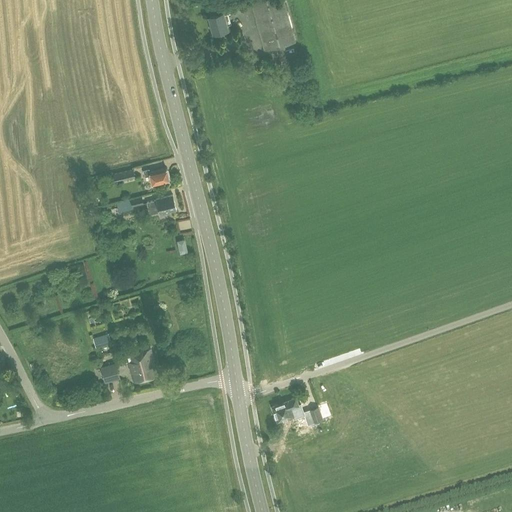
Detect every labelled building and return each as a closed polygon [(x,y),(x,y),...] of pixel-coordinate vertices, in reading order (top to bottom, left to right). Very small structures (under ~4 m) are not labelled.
[(296,43),(283,0),(258,0),(250,2),(264,51),(296,43)] [(228,29),(227,25),(226,22),(230,21),(228,13),(224,14),(223,12),(209,16),(213,33),(228,29)] [(168,171),(167,170),(166,168),(149,172),(148,169),(143,170),(145,176),(150,175),(152,185),(169,181),(169,179),(170,178),(168,171)] [(115,182),(135,177),(133,169),(113,173),(115,182)] [(96,188),(101,180),(95,177),(90,185),(96,188)] [(158,212),(159,215),(170,212),(170,211),(176,209),(172,194),(155,199),(156,199),(146,202),(150,214),(158,212)] [(142,196),(130,199),(132,206),(143,204),(142,196)] [(132,206),(130,199),(116,202),(118,207),(111,209),(112,214),(115,213),(133,208),(132,206)] [(177,240),(180,253),(187,251),(184,238),(177,240)] [(93,338),(95,348),(111,343),(108,333),(93,338)] [(128,355),(130,362),(132,373),(134,381),(157,376),(150,349),(130,354),(128,355)] [(101,367),(104,380),(113,377),(111,371),(118,369),(116,363),(101,367)] [(298,405),(295,398),(271,406),(277,422),(293,416),(290,408),(298,405)] [(308,410),(313,422),(323,419),(318,406),(308,410)]
